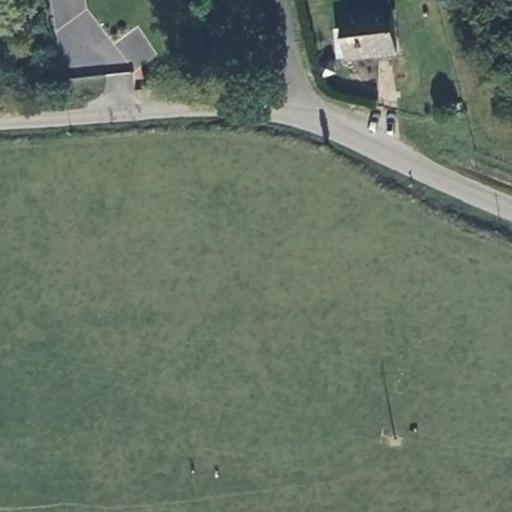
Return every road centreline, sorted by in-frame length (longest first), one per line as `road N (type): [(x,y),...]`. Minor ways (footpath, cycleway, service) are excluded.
road 1 (unclassified): [(307,112),(259,106),(0,122)]
road 2 (unclassified): [(511,208),(307,112)]
